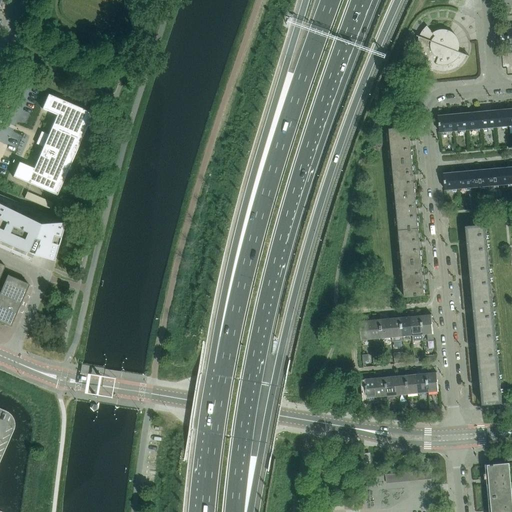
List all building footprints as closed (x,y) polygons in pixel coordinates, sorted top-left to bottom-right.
[(469,56),(454,50),(455,49),(455,48),(455,46),(455,45),(455,44),(455,42),(454,41),(454,40),(453,39),(452,38),(451,37),(450,36),(449,35),(448,35),(449,31),(447,30),(446,30),(444,30),(443,30),(441,30),(440,30),(438,30),(437,31),(436,31),(434,32),(433,33),(427,26),(425,27),(424,29),(423,30),(421,32),(420,34),(419,35),(419,37),(418,39),(418,41),(417,43),(417,45),(417,47),(417,49),(417,51),(418,53),(418,55),(419,57),(420,58),(421,60),(422,62),(423,63),(425,65),(426,66),(428,67),(430,68),(431,69),(433,70),(435,71),(437,71),(439,72),(441,72),(443,72),(445,72),(447,71),(449,71),(451,70),(453,70),(455,69),(456,68),(458,67),(459,65),(461,64),(462,63),(463,61),(465,59),(465,58),(466,56),(469,57),(469,56)] [(507,36),(500,36),(500,44),(508,44),(507,36)] [(18,162),(12,176),(30,184),(56,196),(62,181),(85,128),(92,113),(89,112),(48,94),(41,108),(56,115),(48,135),(41,132),(39,137),(36,144),(43,147),(33,168),(18,162)] [(495,127),(509,126),(508,110),(494,111),(495,127)] [(482,128),(495,127),(494,111),(480,112),(482,128)] [(468,130),(482,128),(480,112),(466,114),(468,130)] [(454,131),(468,130),(466,114),(452,115),(454,131)] [(439,132),(454,131),(452,115),(438,116),(439,132)] [(389,129),(392,163),(412,161),(411,147),(413,147),(413,141),(410,141),(409,127),(389,129)] [(392,163),(395,196),(415,195),(414,180),(416,180),(416,174),(413,175),(412,161),(392,163)] [(501,185),(511,183),(511,167),(499,169),(501,185)] [(487,186),(501,185),(499,169),(486,170),(487,186)] [(473,187),(487,186),(486,170),(472,171),(473,187)] [(459,189),(473,187),(472,171),(458,172),(459,189)] [(445,190),(459,189),(458,172),(443,174),(445,190)] [(0,244),(24,255),(25,252),(31,255),(38,257),(52,261),(59,237),(64,222),(48,216),(0,195),(0,244)] [(395,196),(398,230),(418,228),(417,214),(419,214),(419,208),(417,209),(415,195),(395,196)] [(469,262),(489,261),(487,243),(491,243),(491,240),(487,241),(485,225),(465,227),(469,262)] [(398,230),(402,264),(422,262),(420,248),(422,248),(422,242),(420,242),(418,228),(398,230)] [(490,274),(489,261),(469,262),(472,298),(492,296),(490,277),(494,277),(494,274),(490,274)] [(423,276),(422,262),(402,264),(405,298),(425,296),(424,282),(425,282),(425,276),(423,276)] [(0,322),(10,327),(11,325),(28,284),(7,275),(1,288),(0,287),(0,276),(5,266),(0,263),(0,322)] [(475,334),(495,332),(493,310),(497,310),(497,307),(493,307),(492,296),(472,298),(475,334)] [(434,340),(431,315),(421,316),(423,334),(427,334),(428,341),(434,340)] [(423,334),(421,316),(411,317),(412,335),(423,334)] [(412,335),(411,317),(401,318),(402,336),(412,335)] [(402,336),(401,318),(390,319),(392,337),(402,336)] [(392,337),(390,319),(380,320),(382,338),(392,337)] [(382,338),(380,320),(370,321),(372,339),(382,338)] [(372,339),(370,321),(359,322),(361,340),(372,339)] [(496,342),(495,332),(475,334),(478,369),(499,368),(496,344),(500,344),(500,341),(496,342)] [(478,369),(482,405),(502,404),(500,382),(503,382),(503,379),(500,380),(499,368),(478,369)] [(428,393),(438,392),(437,372),(426,373),(428,393)] [(426,373),(416,374),(418,393),(428,393),(426,373)] [(416,374),(406,375),(408,394),(418,393),(416,374)] [(408,394),(406,375),(396,376),(397,395),(398,395),(408,394)] [(397,395),(396,376),(386,377),(387,396),(387,400),(398,399),(398,395),(397,395)] [(386,377),(375,378),(377,397),(387,396),(386,377)] [(377,397),(375,378),(364,379),(366,398),(377,397)] [(362,468),(371,467),(370,455),(361,456),(362,468)] [(490,496),(511,494),(509,463),(487,465),(490,496)] [(491,511),(511,511),(511,498),(511,494),(490,496),(491,511)]
